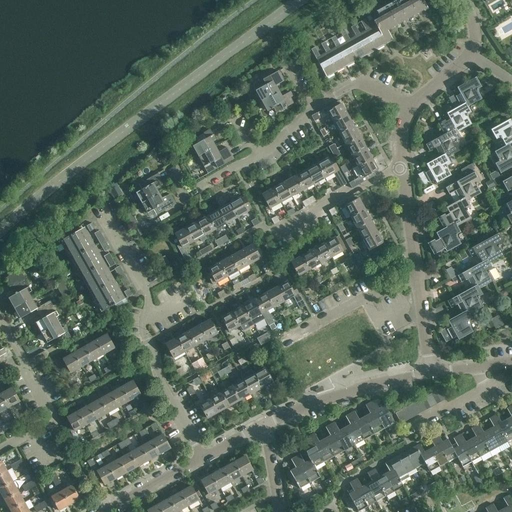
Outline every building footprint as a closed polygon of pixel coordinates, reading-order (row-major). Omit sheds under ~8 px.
[(397,25),(386,6),(380,9),(375,0),(371,3),(379,17),(387,31),(387,30),(397,25)] [(407,19),(396,0),(390,3),(387,0),(382,0),(386,6),(397,25),(407,19)] [(416,14),(408,0),(395,0),(396,0),(407,19),(416,14)] [(427,8),(422,0),(408,0),(416,14),(427,8)] [(376,50),(387,44),(393,40),(387,30),(387,31),(379,17),(373,21),(375,25),(369,28),(364,19),(361,22),(365,30),(376,50)] [(376,50),(365,30),(359,34),(354,25),(351,27),(355,36),(366,55),(376,50)] [(366,55),(355,36),(349,39),(345,31),(341,33),(345,41),(356,61),(366,55)] [(356,61),(345,41),(339,45),(335,36),(331,38),(336,47),(346,66),(356,61)] [(346,66),(336,47),(329,50),(325,42),(321,44),(326,53),(336,72),(346,66)] [(336,72),(326,53),(319,56),(315,47),(311,49),(326,77),(336,72)] [(261,101),(278,91),(275,86),(283,81),(278,71),(269,76),(258,82),(258,81),(256,82),(255,83),(254,85),(254,87),(254,88),(255,90),(261,101)] [(465,103),(467,106),(481,99),(477,91),(478,90),(477,89),(481,87),(475,77),(456,88),(460,94),(456,96),(455,94),(448,98),(454,109),(465,103)] [(261,101),(266,111),(273,107),(276,113),(295,102),(290,92),(281,97),(278,91),(261,101)] [(341,104),(340,104),(338,101),(321,110),(324,114),(327,112),(333,123),(347,115),(341,104)] [(471,112),(467,106),(465,103),(454,109),(446,113),(449,119),(445,121),(445,120),(438,124),(444,134),(455,128),(457,132),(471,124),(467,117),(468,116),(467,115),(471,112)] [(314,121),(319,118),(316,113),(311,116),(314,121)] [(339,134),(353,126),(347,115),(333,123),(339,134)] [(511,117),(509,120),(490,130),(495,140),(500,137),(500,139),(501,138),(505,146),(509,144),(511,142),(511,117)] [(345,144),(359,137),(353,126),(339,134),(345,144)] [(460,138),(457,132),(455,128),(444,134),(425,145),(429,151),(435,148),(440,157),(445,154),(447,158),(461,150),(456,142),(457,141),(457,140),(460,138)] [(198,156),(214,147),(211,142),(215,139),(210,130),(196,138),(198,143),(192,146),(198,156)] [(351,155),(365,148),(359,137),(345,144),(351,155)] [(331,152),(337,149),(334,144),(328,147),(331,152)] [(505,146),(494,152),(498,160),(498,161),(494,164),(500,173),(511,166),(511,146),(510,147),(509,144),(505,146)] [(226,147),(221,150),(217,152),(214,147),(198,156),(207,173),(233,159),(226,147)] [(357,166),(371,158),(365,148),(351,155),(357,166)] [(337,149),(331,152),(334,158),(340,154),(337,149)] [(450,163),(447,158),(445,154),(440,157),(426,164),(429,170),(425,173),(424,171),(417,175),(424,186),(434,180),(436,183),(450,175),(446,168),(447,167),(446,166),(450,163)] [(346,184),(344,179),(331,157),(328,159),(327,158),(316,164),(324,178),(333,173),(341,187),(346,184)] [(371,173),(377,169),(371,158),(357,166),(353,169),(358,178),(349,183),(352,188),(373,176),(371,173)] [(313,184),(324,178),(316,164),(305,170),(313,184)] [(464,175),(475,169),(472,164),(461,170),(464,175)] [(302,190),(313,184),(305,170),(295,176),(302,190)] [(465,197),(467,201),(481,193),(476,185),(477,185),(476,184),(480,181),(475,171),(445,188),(449,194),(455,191),(459,200),(465,197)] [(141,203),(158,193),(155,189),(161,186),(160,184),(163,183),(158,173),(149,178),(148,176),(144,178),(145,180),(138,184),(141,189),(135,193),(141,203)] [(292,196),(302,190),(295,176),(284,182),(292,196)] [(511,176),(502,182),(507,192),(511,189),(511,191),(511,190),(511,176)] [(281,202),(292,196),(284,182),(273,188),(281,202)] [(110,190),(114,197),(122,193),(118,186),(110,190)] [(270,208),(281,202),(273,188),(262,194),(270,208)] [(158,193),(141,203),(147,213),(153,210),(156,215),(175,204),(169,194),(161,199),(158,193)] [(358,198),(358,199),(356,195),(338,205),(340,209),(344,207),(350,217),(364,209),(358,198)] [(244,196),(240,198),(240,197),(229,203),(237,218),(248,211),(248,212),(252,210),(244,196)] [(470,207),(467,201),(465,197),(459,200),(446,207),(449,214),(445,216),(444,214),(437,218),(443,229),(455,223),(457,226),(470,218),(466,211),(467,210),(466,209),(470,207)] [(305,207),(310,204),(307,199),(302,202),(305,207)] [(226,224),(237,218),(229,203),(218,210),(226,224)] [(331,216),(337,213),(334,207),(328,210),(331,216)] [(356,228),(371,220),(364,209),(350,217),(356,228)] [(215,230),(226,224),(218,210),(207,216),(215,230)] [(204,236),(215,230),(207,216),(196,222),(204,236)] [(274,224),(279,221),(276,216),(271,219),(274,224)] [(254,227),(259,223),(256,218),(251,221),(254,227)] [(363,239),(377,231),(371,220),(356,228),(363,239)] [(206,240),(204,236),(196,222),(185,228),(193,242),(199,239),(201,243),(206,240)] [(89,232),(95,229),(91,223),(86,226),(89,232)] [(460,232),(457,226),(455,223),(443,229),(435,233),(439,239),(434,242),(433,240),(427,243),(433,255),(439,251),(444,249),(446,252),(460,244),(456,236),(457,236),(456,234),(460,232)] [(60,241),(65,250),(70,259),(92,247),(82,229),(84,228),(82,224),(71,231),(73,234),(60,241)] [(238,235),(244,232),(242,227),(235,231),(238,235)] [(183,247),(193,242),(185,228),(174,234),(180,244),(177,246),(186,264),(192,261),(189,255),(188,256),(183,247)] [(99,242),(104,240),(99,230),(94,233),(99,242)] [(377,231),(363,239),(369,250),(372,248),(376,256),(382,252),(381,250),(386,247),(377,231)] [(487,259),(489,263),(503,255),(498,248),(499,247),(499,246),(502,243),(497,234),(478,244),(467,250),(471,257),(477,253),(481,262),(487,259)] [(220,238),(223,243),(228,241),(225,235),(220,238)] [(343,244),(340,239),(338,236),(335,238),(334,237),(323,243),(331,257),(345,249),(343,244)] [(217,246),(223,243),(220,238),(214,241),(217,246)] [(104,240),(99,242),(104,251),(109,249),(104,240)] [(320,263),(331,257),(323,243),(313,249),(320,263)] [(241,251),(249,265),(260,258),(252,244),(241,251)] [(201,255),(208,252),(212,250),(209,245),(205,248),(199,251),(201,255)] [(70,259),(75,268),(81,276),(102,264),(92,247),(70,259)] [(310,269),(320,263),(313,249),(302,255),(310,269)] [(238,271),(249,265),(241,251),(230,257),(238,271)] [(462,260),(467,257),(465,252),(459,255),(462,260)] [(107,262),(112,259),(109,253),(103,256),(107,262)] [(354,256),(357,262),(360,267),(365,264),(359,253),(354,256)] [(298,276),(310,269),(302,255),(291,262),(298,276)] [(162,267),(165,265),(168,263),(164,256),(158,260),(162,267)] [(227,277),(238,271),(230,257),(219,263),(227,277)] [(348,266),(353,263),(354,263),(351,258),(345,261),(348,266)] [(112,259),(107,262),(110,267),(115,264),(112,259)] [(492,269),(489,263),(487,259),(481,262),(472,267),(457,276),(461,282),(467,279),(471,287),(476,285),(479,289),(493,281),(488,273),(489,272),(489,271),(492,269)] [(212,285),(227,277),(219,263),(208,269),(210,272),(207,274),(212,285)] [(81,276),(86,285),(91,294),(112,282),(102,264),(81,276)] [(266,273),(271,270),(268,265),(263,268),(266,273)] [(119,278),(124,275),(119,266),(114,269),(119,278)] [(332,275),(339,271),(336,267),(330,270),(332,275)] [(11,310),(14,308),(32,298),(29,293),(31,291),(18,268),(5,279),(12,289),(14,294),(8,298),(12,305),(9,307),(11,310)] [(254,274),(247,278),(250,282),(256,279),(254,274)] [(124,275),(119,278),(124,287),(129,284),(124,275)] [(305,306),(293,285),(290,287),(287,281),(275,287),(283,301),(292,296),(299,309),(305,306)] [(91,294),(96,303),(101,312),(114,305),(116,308),(126,302),(124,299),(125,298),(124,298),(122,300),(112,282),(91,294)] [(235,291),(241,287),(239,282),(232,286),(235,291)] [(303,292),(308,289),(305,283),(300,286),(303,292)] [(482,294),(479,289),(476,285),(471,287),(457,295),(458,295),(447,301),(451,308),(457,304),(461,313),(466,310),(469,314),(482,306),(478,299),(479,298),(478,297),(482,294)] [(272,307),(283,301),(275,287),(265,293),(272,307)] [(127,297),(132,294),(129,289),(124,292),(127,297)] [(220,299),(225,296),(222,290),(217,293),(220,299)] [(267,311),(272,307),(265,293),(254,299),(268,326),(274,323),(267,311)] [(32,298),(14,308),(11,310),(13,313),(16,312),(20,318),(36,309),(39,314),(53,306),(50,301),(40,306),(38,302),(35,303),(32,298)] [(268,326),(254,299),(243,306),(253,325),(264,319),(268,326),(269,326),(268,326)] [(41,333),(59,323),(56,317),(58,316),(53,306),(39,314),(42,319),(35,322),(41,333)] [(243,331),(253,325),(243,306),(238,308),(237,306),(232,309),(233,311),(232,311),(240,325),(243,331)] [(283,317),(290,314),(287,309),(281,313),(283,317)] [(472,320),(469,314),(466,310),(461,313),(447,321),(451,327),(447,329),(446,327),(439,331),(445,342),(451,339),(456,337),(458,340),(472,332),(468,324),(469,324),(468,322),(472,320)] [(229,332),(240,325),(232,311),(221,318),(229,332)] [(499,315),(491,319),(496,329),(504,325),(499,315)] [(198,326),(206,340),(217,334),(209,320),(198,326)] [(70,336),(65,327),(62,328),(59,323),(41,333),(47,343),(53,339),(56,345),(70,336)] [(195,346),(206,340),(198,326),(187,332),(195,346)] [(184,352),(195,346),(187,332),(177,338),(184,352)] [(260,336),(264,343),(270,340),(266,333),(260,336)] [(95,340),(103,354),(114,348),(106,334),(95,340)] [(173,358),(184,352),(177,338),(166,344),(173,358)] [(232,346),(237,343),(234,338),(229,340),(232,346)] [(92,360),(103,354),(95,340),(84,346),(92,360)] [(224,350),(229,347),(226,342),(221,345),(224,350)] [(0,363),(13,356),(7,346),(0,350),(0,363)] [(81,367),(92,360),(84,346),(73,353),(81,367)] [(256,357),(262,354),(259,349),(253,352),(256,357)] [(208,359),(215,356),(212,351),(206,355),(208,359)] [(70,373),(81,367),(73,353),(62,359),(70,373)] [(223,369),(226,375),(232,371),(229,366),(223,369)] [(178,376),(184,373),(181,367),(175,370),(178,376)] [(253,374),(261,388),(272,382),(264,368),(253,374)] [(220,378),(226,375),(223,369),(217,372),(220,378)] [(202,381),(211,376),(208,371),(199,376),(202,381)] [(250,394),(261,388),(253,374),(243,380),(250,394)] [(240,400),(250,394),(243,380),(232,386),(240,400)] [(129,401),(140,395),(132,381),(121,387),(129,401)] [(76,390),(81,388),(78,382),(73,385),(76,390)] [(229,406),(240,400),(232,386),(221,392),(229,406)] [(118,407),(129,401),(121,387),(110,393),(118,407)] [(189,395),(194,392),(192,387),(186,390),(189,395)] [(0,394),(8,408),(19,402),(11,388),(0,394)] [(441,401),(445,399),(446,399),(440,389),(435,391),(441,401)] [(436,404),(441,401),(435,391),(430,394),(436,404)] [(218,412),(229,406),(221,392),(210,398),(218,412)] [(107,413),(118,407),(110,393),(99,399),(107,413)] [(431,407),(436,404),(430,394),(425,397),(431,407)] [(426,410),(431,407),(425,397),(420,399),(426,410)] [(207,418),(218,412),(210,398),(199,404),(207,418)] [(96,419),(107,413),(99,399),(89,405),(96,419)] [(421,412),(426,410),(420,399),(415,402),(421,412)] [(384,428),(394,423),(384,406),(379,409),(374,401),(370,403),(384,428)] [(416,415),(421,412),(415,402),(410,405),(416,415)] [(374,434),(384,428),(370,403),(365,406),(370,414),(364,417),(374,434)] [(86,425),(96,419),(89,405),(78,411),(86,425)] [(411,418),(416,415),(410,405),(405,408),(411,418)] [(406,421),(411,418),(405,408),(400,410),(406,421)] [(401,424),(406,421),(400,410),(395,413),(401,424)] [(75,431),(86,425),(78,411),(67,417),(71,424),(67,426),(75,441),(78,446),(83,443),(80,438),(80,439),(75,431)] [(374,434),(364,417),(359,420),(354,412),(350,414),(364,439),(374,434)] [(353,445),(364,439),(350,414),(345,417),(350,425),(344,428),(353,445)] [(511,438),(511,430),(506,420),(501,423),(496,414),(493,417),(507,441),(511,438)] [(497,447),(507,441),(493,417),(489,419),(493,427),(488,430),(497,447)] [(112,421),(115,426),(120,423),(117,418),(112,421)] [(153,431),(159,428),(156,423),(151,426),(153,431)] [(353,445),(344,428),(339,431),(334,423),(330,425),(343,451),(353,445)] [(497,447),(488,430),(483,433),(479,424),(475,426),(488,451),(497,447)] [(334,456),(343,451),(330,425),(325,428),(330,436),(324,439),(334,456)] [(479,456),(488,451),(475,426),(471,429),(475,437),(470,440),(479,456)] [(151,441),(159,455),(170,448),(162,434),(151,441)] [(334,456),(324,439),(319,442),(314,434),(310,436),(324,461),(334,456)] [(442,443),(437,434),(433,436),(448,461),(457,456),(453,449),(447,440),(442,443)] [(479,456),(470,440),(465,443),(461,434),(457,436),(471,461),(479,456)] [(314,467),(324,461),(310,436),(305,439),(310,447),(304,450),(310,460),(319,477),(314,467)] [(438,466),(448,461),(433,436),(430,438),(434,447),(429,450),(438,466)] [(462,466),(471,461),(457,436),(453,438),(457,447),(453,449),(457,456),(462,466)] [(123,441),(126,446),(131,443),(128,438),(123,441)] [(121,449),(126,446),(123,441),(118,444),(121,449)] [(148,461),(159,455),(151,441),(140,447),(148,461)] [(438,466),(429,450),(424,453),(419,444),(415,446),(424,463),(429,472),(438,466)] [(416,468),(424,463),(415,446),(406,451),(416,468)] [(137,467),(148,461),(140,447),(129,453),(137,467)] [(407,473),(416,468),(406,451),(398,456),(407,473)] [(126,473),(137,467),(129,453),(119,459),(126,473)] [(319,477),(310,460),(304,463),(300,455),(295,457),(309,482),(319,477)] [(233,462),(241,476),(251,471),(256,480),(258,485),(263,482),(261,477),(256,468),(252,470),(244,456),(233,462)] [(410,478),(407,473),(398,456),(389,461),(401,482),(410,478)] [(299,488),(309,482),(295,457),(291,460),(295,468),(290,471),(299,488)] [(108,465),(98,470),(95,464),(92,458),(87,461),(93,473),(97,471),(105,485),(116,479),(108,465)] [(12,468),(23,462),(21,459),(10,465),(12,468)] [(116,479),(126,473),(119,459),(108,465),(116,479)] [(403,486),(401,482),(389,461),(385,463),(389,472),(384,475),(394,492),(403,486)] [(23,462),(12,468),(13,471),(24,465),(23,462)] [(230,482),(241,476),(233,462),(223,468),(230,482)] [(220,488),(230,482),(223,468),(212,474),(220,488)] [(394,492),(384,475),(379,477),(375,469),(371,471),(385,496),(394,492)] [(0,488),(13,481),(7,471),(0,474),(0,488)] [(54,471),(51,472),(59,486),(61,484),(54,471)] [(376,501),(385,496),(371,471),(367,473),(371,482),(366,484),(376,501)] [(51,472),(49,474),(56,487),(59,486),(51,472)] [(208,494),(220,488),(212,474),(201,480),(208,494)] [(376,501),(366,484),(361,487),(357,479),(353,481),(367,506),(376,501)] [(33,480),(22,486),(23,489),(34,483),(33,480)] [(0,492),(4,500),(18,492),(13,481),(0,488),(0,492)] [(358,511),(367,506),(353,481),(349,483),(354,491),(349,494),(343,497),(350,509),(355,506),(358,511)] [(426,486),(428,491),(438,485),(435,481),(426,486)] [(34,483),(23,489),(25,492),(36,486),(34,483)] [(61,490),(69,505),(80,499),(72,484),(61,490)] [(428,491),(426,486),(424,484),(416,489),(417,491),(420,495),(423,494),(428,491)] [(180,492),(187,506),(199,500),(191,486),(180,492)] [(58,511),(69,505),(61,490),(50,496),(58,511)] [(410,500),(420,495),(417,491),(408,496),(410,500)] [(10,510),(24,502),(18,492),(4,500),(10,510)] [(176,511),(187,506),(180,492),(169,498),(176,511)] [(406,497),(400,501),(403,506),(409,503),(406,497)] [(511,511),(511,505),(507,497),(503,499),(508,507),(502,510),(503,511),(511,511)] [(176,511),(169,498),(158,504),(162,511),(176,511)] [(44,501),(33,507),(35,510),(46,504),(44,501)] [(10,511),(29,511),(24,502),(10,510),(10,511)]
